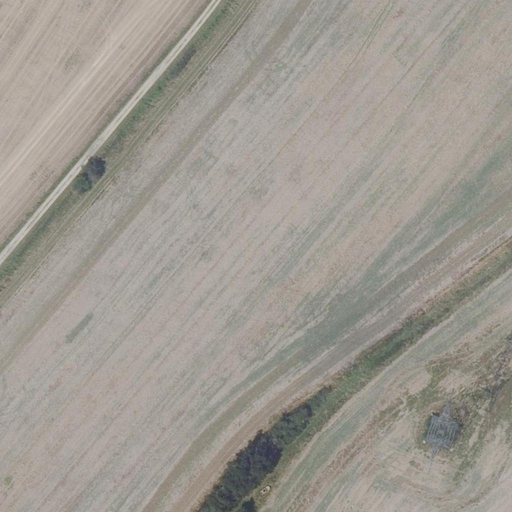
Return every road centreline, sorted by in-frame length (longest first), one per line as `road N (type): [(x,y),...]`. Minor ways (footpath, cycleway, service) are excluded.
road 1 (track): [(229,511),(288,431),(511,252)]
road 2 (track): [(220,0),(0,264)]
